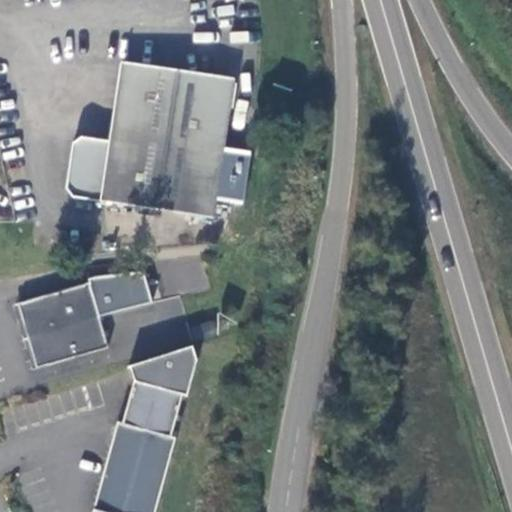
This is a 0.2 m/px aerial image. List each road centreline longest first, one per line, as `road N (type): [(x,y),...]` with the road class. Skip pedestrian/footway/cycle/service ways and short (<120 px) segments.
road 1 (secondary): [(339,0),(348,95),(342,166),(285,511)]
road 2 (secondary): [(381,0),(511,447)]
road 3 (secondary): [(511,152),(421,0)]
